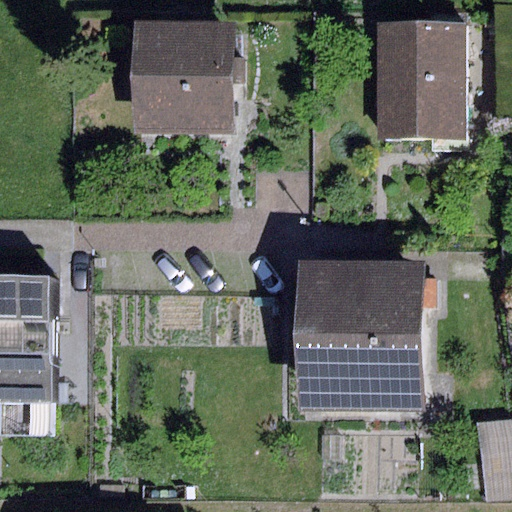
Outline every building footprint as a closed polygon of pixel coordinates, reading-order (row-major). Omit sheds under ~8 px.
[(232,19),(135,18),(134,135),(231,135),(232,19)] [(465,24),(381,24),(380,138),(465,138),(465,24)] [(300,258),(297,409),(420,411),(423,260),(300,258)] [(47,279),(0,278),(0,402),(46,403),(47,335),(47,279)] [(511,421),(477,425),(485,503),(511,499),(511,421)]
